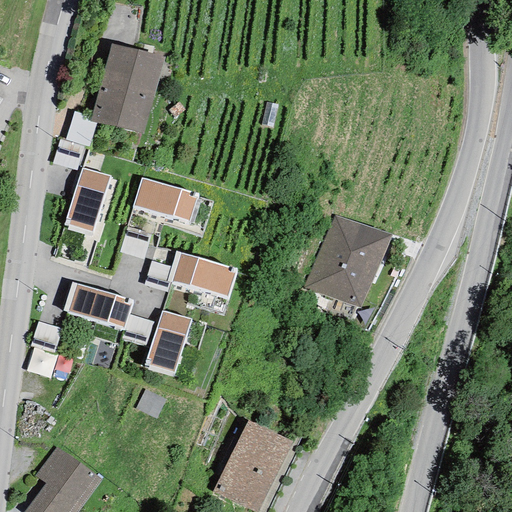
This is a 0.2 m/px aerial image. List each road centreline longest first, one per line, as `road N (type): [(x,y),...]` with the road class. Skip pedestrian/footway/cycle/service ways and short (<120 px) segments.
road 1 (tertiary): [(488,0),(480,99),(444,229),(304,511)]
road 2 (tertiary): [(0,429),(36,132),(64,0)]
road 3 (tertiary): [(426,511),(511,104)]
